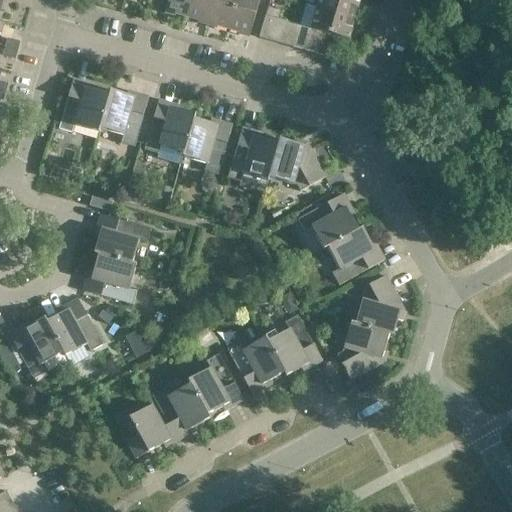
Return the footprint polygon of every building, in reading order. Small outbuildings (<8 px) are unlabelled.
[(169,0),(169,1),(166,11),(187,17),(192,0),(169,0)] [(214,0),(192,0),(187,17),(208,23),(214,0)] [(236,0),(214,0),(208,23),(228,29),(236,0)] [(259,0),(236,0),(228,29),(249,35),(259,0)] [(358,0),(319,0),(317,8),(354,19),(358,0)] [(265,16),(277,19),(278,20),(281,11),(268,8),(265,16)] [(354,19),(317,8),(311,29),(310,30),(311,30),(322,33),(334,36),(347,40),(354,19)] [(277,19),(265,16),(259,38),(270,41),(277,19)] [(288,22),(278,20),(277,19),(270,41),(282,45),(288,22)] [(300,26),(288,22),(282,45),(293,48),(300,26)] [(311,29),(300,26),(293,48),(305,52),(311,30),(310,30),(311,29)] [(322,33),(311,30),(305,52),(316,55),(322,33)] [(334,36),(322,33),(316,55),(328,59),(334,36)] [(7,39),(5,48),(18,51),(20,43),(7,39)] [(18,51),(5,48),(2,56),(16,59),(18,51)] [(0,82),(0,91),(6,93),(8,85),(0,82)] [(98,134),(99,130),(109,95),(71,84),(58,130),(72,134),(74,127),(98,134)] [(110,91),(109,95),(99,130),(123,136),(120,144),(134,148),(148,102),(110,91)] [(144,151),(158,155),(156,159),(180,166),(182,158),(194,119),(195,116),(157,105),(144,151)] [(231,130),(194,119),(182,158),(206,165),(204,172),(218,176),(231,130)] [(227,179),(241,183),(240,187),(264,194),(268,178),(278,144),(241,133),(227,179)] [(279,140),(278,144),(268,178),(296,187),(299,193),(325,178),(309,149),(279,140)] [(112,182),(111,188),(113,193),(119,194),(124,191),(125,186),(122,180),(117,179),(112,182)] [(323,250),(327,248),(358,231),(340,197),(297,220),(304,233),(311,229),(323,250)] [(93,198),(90,207),(95,209),(98,200),(93,198)] [(94,254),(98,255),(132,265),(139,242),(147,244),(151,230),(105,217),(94,254)] [(362,229),(358,231),(327,248),(339,270),(332,274),(339,286),(381,263),(362,229)] [(132,265),(98,255),(87,293),(133,306),(137,292),(129,290),(136,266),(132,265)] [(354,325),(389,335),(393,336),(401,307),(385,277),(359,291),(362,297),(354,325)] [(80,304),(46,323),(63,354),(65,358),(88,345),(92,352),(103,346),(80,304)] [(109,308),(106,313),(115,319),(118,314),(109,308)] [(102,312),(98,319),(108,326),(113,319),(102,312)] [(267,342),(284,374),(286,377),(320,358),(297,316),(285,323),(288,330),(267,342)] [(44,319),(22,331),(20,327),(8,334),(33,380),(46,373),(42,366),(63,354),(46,323),(44,319)] [(380,365),(389,335),(354,325),(350,324),(342,352),(336,356),(350,382),(380,365)] [(250,393),(284,374),(267,342),(265,339),(243,351),(240,344),(227,351),(250,393)] [(188,381),(190,385),(207,416),(241,397),(218,355),(206,362),(209,369),(188,381)] [(209,420),(207,416),(190,385),(168,397),(164,390),(152,397),(175,439),(209,420)] [(49,393),(36,400),(42,411),(55,403),(49,393)] [(113,418),(136,460),(171,441),(151,406),(129,418),(125,411),(113,418)] [(0,509),(12,503),(6,492),(0,495),(0,509)] [(0,511),(17,511),(12,503),(0,509),(0,511)]
